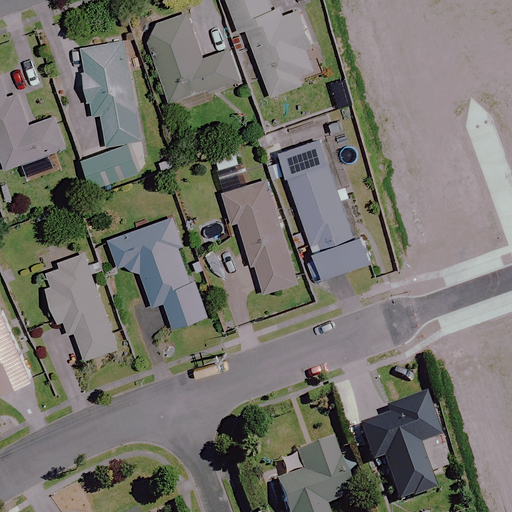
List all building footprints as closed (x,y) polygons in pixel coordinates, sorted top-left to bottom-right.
[(275,20),(268,0),(225,0),(238,33),(246,30),(270,97),(303,85),(300,76),(315,70),(306,47),(311,45),(299,11),(275,20)] [(200,57),(188,15),(157,24),(152,42),(169,103),(239,82),(229,49),(200,57)] [(105,144),(130,138),(144,135),(125,42),(82,51),(86,70),(81,71),(91,119),(99,117),(105,144)] [(9,97),(0,72),(0,153),(6,170),(66,148),(54,116),(30,125),(18,93),(9,97)] [(351,104),(342,83),(328,89),(337,110),(351,104)] [(130,138),(105,144),(78,153),(91,191),(142,173),(130,138)] [(342,202),(319,139),(277,154),(322,280),(368,263),(345,201),(342,202)] [(240,164),(236,151),(215,158),(219,171),(240,164)] [(297,282),(264,180),(221,194),(231,223),(238,221),(262,294),(297,282)] [(210,315),(202,293),(198,279),(192,281),(180,246),(182,246),(171,216),(109,239),(117,263),(141,273),(153,306),(164,302),(173,328),(210,315)] [(46,286),(59,322),(63,320),(68,334),(75,332),(85,359),(119,347),(86,254),(45,269),(50,284),(46,286)] [(35,378),(24,356),(31,353),(14,319),(7,323),(0,308),(0,389),(3,395),(35,378)] [(438,438),(424,397),(385,410),(387,416),(357,427),(369,463),(381,459),(396,504),(433,491),(417,445),(438,438)] [(349,498),(331,442),(293,454),(299,474),(273,482),(282,511),(324,511),(323,506),(349,498)]
